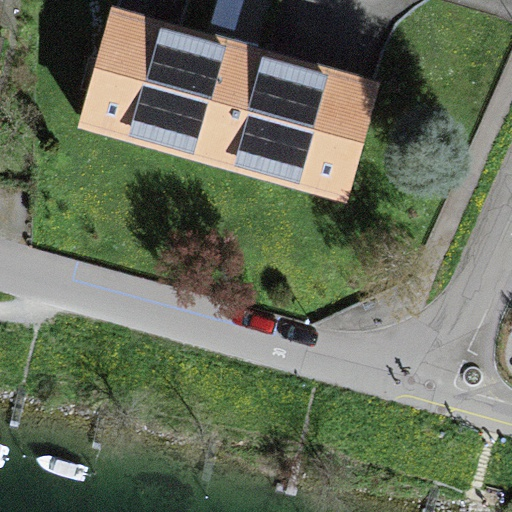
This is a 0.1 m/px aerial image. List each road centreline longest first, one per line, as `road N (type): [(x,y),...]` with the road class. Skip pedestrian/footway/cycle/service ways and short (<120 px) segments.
road 1 (residential): [(0,266),(445,403)]
road 2 (residential): [(511,243),(445,403)]
